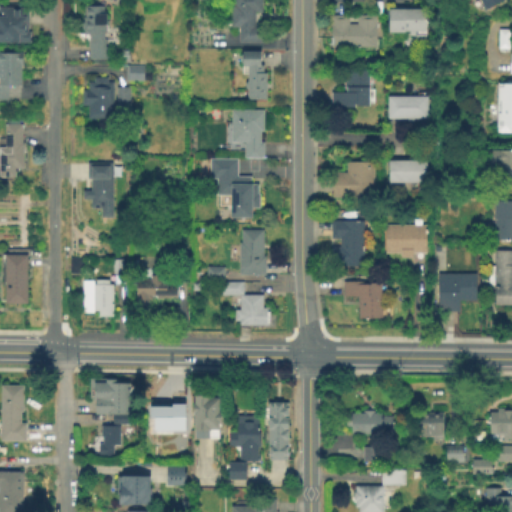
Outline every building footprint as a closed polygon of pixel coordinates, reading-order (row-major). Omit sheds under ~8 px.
[(237,44),(237,30),(227,30),(227,5),(232,5),(232,0),(260,0),(260,12),(252,12),(252,28),(261,28),(261,44),(237,44)] [(482,12),(476,0),(503,0),(504,1),(482,12)] [(27,45),(0,45),(0,7),(25,7),(25,33),(28,33),(27,45)] [(88,62),(87,36),(82,36),(81,8),(104,7),(106,61),(88,62)] [(387,35),(387,11),(426,11),(425,43),(413,43),(413,35),(387,35)] [(329,50),(330,17),(347,17),(347,26),(355,26),(356,16),(377,17),(377,51),(329,50)] [(508,50),(497,50),(497,31),(509,31),(508,50)] [(265,102),(245,101),(246,68),(240,67),(240,52),(259,53),(258,67),(262,68),(261,74),(265,74),(265,102)] [(0,104),(0,53),(20,53),(20,88),(4,88),(5,104),(0,104)] [(142,81),(126,81),(126,66),(142,66),(142,81)] [(366,109),(329,109),(329,94),(343,94),(344,71),(367,72),(366,109)] [(86,121),(86,109),(79,109),(79,92),(86,92),(86,84),(91,84),(91,78),(105,78),(105,83),(111,83),(111,121),(86,121)] [(511,134),(496,134),(496,85),(511,85),(511,134)] [(114,89),(128,89),(128,109),(115,109),(114,89)] [(426,121),(386,121),(386,99),(426,98),(426,121)] [(242,159),(243,144),(229,144),(229,110),(262,111),(262,133),(258,133),(258,142),(263,142),(262,159),(242,159)] [(14,180),(0,180),(0,149),(3,149),(2,125),(21,125),(21,170),(14,170),(14,180)] [(511,190),(497,190),(497,171),(486,171),(486,152),(511,152),(511,190)] [(111,218),(99,218),(99,209),(89,209),(89,202),(80,202),(80,192),(89,192),(89,181),(85,181),(85,163),(111,163),(111,218)] [(330,201),(330,174),(345,174),(345,163),(374,163),(374,200),(330,201)] [(387,185),(387,163),(426,163),(426,185),(387,185)] [(249,218),(228,218),(228,196),(222,196),(222,181),(207,181),(207,168),(236,168),(236,177),(249,177),(249,185),(251,185),(251,196),(259,196),(258,209),(250,209),(249,218)] [(511,242),(491,242),(491,204),(511,204),(511,227),(511,242)] [(330,268),(330,248),(339,248),(339,240),(328,240),(328,221),(362,221),(362,268),(330,268)] [(425,254),(410,254),(410,259),(398,259),(398,254),(384,254),(384,226),(426,226),(425,254)] [(263,276),(237,276),(237,243),(239,243),(239,231),(260,231),(260,258),(263,258),(263,276)] [(511,307),(493,307),(493,288),(486,288),(487,268),(493,268),(493,252),(510,253),(510,267),(511,267),(511,307)] [(25,305),(3,306),(2,256),(24,255),(25,305)] [(67,275),(67,258),(86,258),(86,275),(67,275)] [(126,273),(116,274),(114,260),(125,259),(126,273)] [(222,268),(221,281),(205,281),(205,267),(222,268)] [(133,319),(133,283),(149,283),(149,276),(164,276),(164,281),(177,282),(177,300),(151,300),(151,319),(133,319)] [(436,313),(437,276),(475,276),(474,302),(457,302),(457,313),(436,313)] [(111,319),(97,319),(97,311),(91,311),(91,315),(78,315),(78,281),(111,281),(111,319)] [(357,320),(357,298),(341,298),(341,281),(363,281),(363,284),(380,284),(380,320),(357,320)] [(202,291),(194,291),(194,282),(201,282),(202,291)] [(241,283),(241,296),(218,296),(217,283),(241,283)] [(249,327),(237,327),(237,323),(232,323),(232,312),(238,312),(238,297),(249,297),(249,327)] [(249,297),(260,297),(260,310),(265,310),(265,327),(249,327),(249,297)] [(129,415),(93,414),(94,400),(87,400),(88,378),(114,379),(114,383),(130,383),(129,415)] [(23,442),(0,441),(0,384),(19,385),(18,424),(24,424),(23,442)] [(217,433),(190,432),(191,394),(218,395),(217,433)] [(286,461),(267,461),(266,402),(285,402),(286,461)] [(184,404),(148,404),(148,417),(152,417),(152,430),(184,430),(184,404)] [(350,436),(349,415),(361,415),(361,410),(372,410),(373,413),(380,413),(380,417),(394,416),(394,432),(381,432),(381,435),(350,436)] [(511,434),(487,434),(487,411),(511,411),(511,434)] [(442,437),(414,437),(414,412),(442,412),(442,437)] [(128,425),(111,425),(111,416),(128,417),(128,425)] [(257,460),(237,461),(237,447),(226,448),(226,432),(236,432),(235,416),(257,416),(257,460)] [(97,458),(98,427),(117,427),(117,447),(111,447),(111,458),(97,458)] [(185,460),(156,459),(156,433),(185,434),(185,460)] [(462,445),(462,465),(443,465),(443,445),(462,445)] [(511,446),(511,462),(496,462),(496,446),(511,446)] [(359,448),(379,448),(379,462),(360,462),(359,448)] [(470,458),(489,458),(489,473),(470,473),(470,458)] [(244,463),(244,480),(227,480),(227,463),(244,463)] [(181,486),(164,486),(164,467),(182,467),(181,486)] [(382,511),(357,511),(357,508),(353,508),(353,487),(378,487),(378,470),(403,470),(403,487),(382,487),(382,511)] [(21,511),(0,511),(0,472),(21,472),(21,511)] [(148,504),(115,504),(115,477),(148,477),(148,504)] [(511,511),(486,511),(486,497),(482,497),(482,488),(498,488),(498,496),(511,496),(511,511)] [(273,511),(228,511),(228,507),(246,507),(246,499),(273,499),(273,511)]
